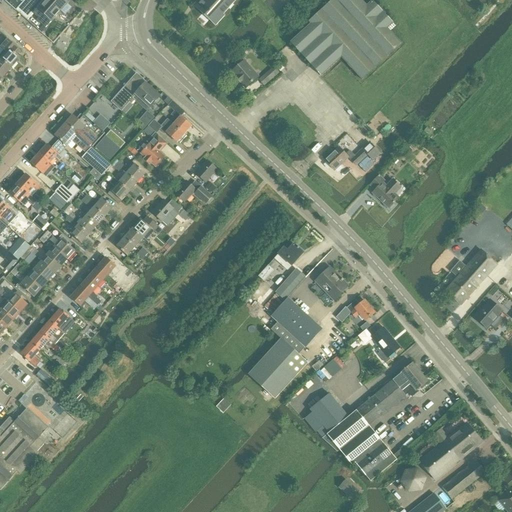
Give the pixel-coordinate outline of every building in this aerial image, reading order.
[(6,0),(8,1),(6,3),(16,11),(26,0),(6,0)] [(26,0),(16,11),(21,16),(22,16),(53,44),(60,37),(63,33),(66,30),(70,25),(77,18),(81,13),(82,11),(69,0),(26,0)] [(200,0),(195,7),(203,14),(204,13),(214,23),(234,0),(200,0)] [(373,1),(367,6),(361,0),(333,0),(309,22),(311,24),(291,43),(321,76),(342,58),(362,80),(402,44),(388,29),(393,24),(373,1)] [(0,55),(0,57),(12,68),(20,58),(16,55),(20,50),(6,38),(1,44),(3,45),(3,52),(0,55)] [(0,73),(4,77),(12,68),(0,57),(0,73)] [(247,89),(260,78),(245,61),(232,72),(238,78),(237,79),(240,84),(242,83),(247,89)] [(264,86),(279,73),(274,67),(259,80),(264,86)] [(113,101),(112,102),(112,103),(120,109),(126,115),(134,106),(132,105),(132,104),(135,101),(133,99),(146,84),(146,83),(136,74),(113,101)] [(135,101),(132,104),(132,105),(136,101),(136,102),(139,98),(150,108),(153,104),(160,97),(146,84),(133,99),(135,101)] [(167,119),(167,120),(184,135),(191,127),(181,117),(185,112),(172,101),(168,106),(174,112),(171,115),(174,118),(170,122),(167,119)] [(73,116),(67,123),(72,127),(80,134),(79,135),(93,148),(100,140),(105,134),(99,129),(95,125),(94,125),(94,126),(88,120),(81,114),(76,119),(73,116)] [(154,120),(149,125),(157,133),(160,130),(166,135),(166,134),(177,143),(184,135),(167,120),(163,124),(161,127),(154,120)] [(66,123),(55,136),(67,147),(73,141),(87,154),(82,159),(93,169),(90,174),(98,181),(112,166),(92,149),(93,148),(79,135),(80,134),(72,127),(67,123),(66,123)] [(150,146),(142,154),(146,158),(145,160),(150,165),(152,163),(156,167),(165,157),(160,153),(168,144),(165,141),(157,134),(157,133),(149,125),(148,126),(156,133),(152,138),(147,143),(150,146)] [(120,149),(105,136),(95,148),(110,161),(120,149)] [(340,148),(326,161),(335,171),(349,157),(352,160),(351,160),(357,166),(368,156),(373,161),(381,155),(370,143),(355,156),(350,151),(346,155),(340,148)] [(47,145),(39,154),(50,164),(55,158),(56,158),(59,161),(62,158),(51,149),(47,145)] [(39,154),(31,163),(35,167),(40,172),(46,177),(55,168),(50,164),(39,154)] [(206,183),(218,170),(208,161),(196,174),(206,183)] [(138,183),(146,174),(135,164),(127,173),(138,183)] [(130,193),(138,183),(127,173),(119,182),(130,193)] [(26,175),(17,184),(28,194),(34,188),(37,191),(40,188),(31,179),(26,175)] [(383,183),(385,181),(380,176),(371,186),(376,191),(373,194),(389,209),(399,198),(395,194),(401,188),(393,180),(387,187),(383,183)] [(130,193),(119,182),(115,179),(111,182),(116,186),(108,195),(113,199),(115,196),(122,202),(130,193)] [(186,181),(175,194),(185,203),(194,193),(206,204),(212,197),(201,188),(202,187),(195,182),(192,186),(186,181)] [(17,184),(9,193),(14,197),(20,203),(25,207),(29,203),(33,207),(37,202),(28,194),(17,184)] [(62,186),(55,193),(55,194),(67,204),(79,191),(74,186),(69,192),(62,186)] [(68,204),(67,204),(55,194),(49,200),(62,211),(68,205),(68,204)] [(106,217),(114,208),(103,198),(95,207),(106,217)] [(178,214),(178,213),(182,208),(173,200),(169,204),(164,200),(153,213),(168,227),(179,215),(178,214)] [(0,201),(0,218),(8,226),(17,216),(16,215),(8,208),(3,203),(0,201)] [(98,226),(106,217),(95,207),(86,216),(98,226)] [(42,230),(48,224),(39,216),(33,222),(42,230)] [(71,224),(74,221),(69,216),(66,219),(71,224)] [(90,235),(98,226),(86,216),(78,225),(90,235)] [(163,231),(158,226),(148,217),(144,222),(141,219),(133,229),(144,239),(146,240),(154,232),(159,236),(163,231)] [(82,244),(90,235),(78,225),(70,234),(82,244)] [(136,248),(144,239),(133,229),(125,238),(136,248)] [(48,239),(52,235),(48,231),(44,236),(48,239)] [(69,246),(71,244),(62,235),(58,240),(60,241),(56,246),(68,260),(75,251),(69,246)] [(44,244),(48,239),(44,236),(40,240),(44,244)] [(20,238),(8,252),(18,260),(30,246),(20,238)] [(125,238),(117,247),(128,257),(136,248),(125,238)] [(278,254),(274,259),(287,271),(292,266),(303,253),(294,245),(288,252),(284,248),(278,254)] [(18,261),(2,246),(0,248),(0,255),(7,262),(2,268),(8,272),(18,261)] [(37,250),(36,250),(32,246),(28,250),(32,254),(33,255),(37,250)] [(62,267),(68,260),(56,246),(48,255),(62,267)] [(25,262),(32,254),(28,250),(21,258),(25,262)] [(146,256),(140,251),(140,252),(137,254),(143,259),(145,257),(146,256)] [(462,306),(498,265),(482,251),(467,267),(461,262),(451,273),(458,278),(446,291),(462,306)] [(55,275),(62,267),(48,255),(41,263),(55,275)] [(106,258),(97,268),(107,277),(108,276),(116,267),(106,258)] [(48,282),(55,275),(41,263),(35,270),(48,282)] [(19,272),(23,268),(19,264),(15,269),(19,272)] [(97,268),(88,278),(98,287),(106,278),(107,277),(97,268)] [(334,301),(349,287),(330,268),(316,282),(334,301)] [(15,277),(19,272),(15,269),(11,273),(15,277)] [(42,289),(48,282),(35,270),(27,279),(42,289)] [(286,301),(306,278),(297,270),(277,293),(286,301)] [(88,278),(79,288),(89,297),(90,295),(98,287),(88,278)] [(34,298),(42,289),(27,279),(23,284),(21,282),(17,286),(26,295),(28,292),(34,298)] [(110,282),(109,284),(114,288),(117,284),(112,280),(111,281),(110,282)] [(79,288),(71,298),(80,307),(88,298),(89,297),(79,288)] [(21,313),(28,305),(16,294),(9,302),(21,313)] [(95,299),(93,302),(97,306),(101,302),(96,298),(95,299)] [(299,355),(322,329),(289,299),(272,317),(278,323),(271,330),(282,339),(249,375),(275,399),(308,363),(299,355)] [(355,319),(360,314),(366,321),(375,313),(365,301),(360,305),(356,301),(347,309),(351,314),(355,319)] [(488,328),(503,311),(491,301),(476,318),(488,328)] [(14,321),(21,313),(9,302),(2,310),(14,321)] [(351,314),(347,309),(346,308),(336,318),(342,323),(351,314)] [(0,321),(7,328),(14,321),(2,310),(0,312),(0,321)] [(51,321),(60,329),(65,323),(70,328),(75,323),(69,318),(70,318),(61,310),(51,321)] [(51,321),(41,332),(60,349),(63,352),(67,348),(59,341),(65,334),(60,329),(51,321)] [(389,358),(400,348),(384,328),(372,338),(380,347),(377,350),(380,353),(378,354),(386,363),(391,360),(389,358)] [(41,332),(31,344),(40,352),(45,346),(51,348),(56,353),(60,349),(41,332)] [(35,357),(40,352),(31,344),(21,355),(30,363),(31,362),(36,367),(41,362),(35,357)] [(416,391),(428,382),(413,364),(401,373),(402,374),(393,381),(406,396),(409,393),(411,395),(416,391)] [(41,370),(36,375),(44,382),(49,377),(41,370)] [(382,442),(369,426),(406,396),(393,381),(349,417),(323,439),(338,453),(340,451),(346,458),(353,466),(356,463),(382,442)] [(349,417),(330,394),(310,410),(312,413),(304,419),(316,434),(318,432),(323,439),(349,417)] [(0,488),(2,490),(14,477),(13,477),(17,472),(20,475),(40,453),(38,452),(44,445),(44,443),(39,439),(48,429),(27,409),(15,422),(10,418),(0,428),(0,488)] [(482,443),(480,440),(467,424),(449,438),(442,429),(434,435),(442,444),(420,461),(435,480),(482,443)] [(397,460),(394,456),(382,442),(356,463),(371,482),(397,460)] [(485,474),(476,462),(443,488),(452,500),(485,474)] [(425,479),(425,477),(425,474),(424,471),(423,469),(420,467),(418,466),(415,465),(412,465),(410,466),(407,468),(405,470),(404,472),(403,475),(403,478),(404,480),(405,483),(407,485),(409,486),(412,487),(415,487),(417,487),(420,486),(422,484),(424,482),(425,479)] [(511,511),(511,491),(500,501),(508,511),(511,511)] [(443,511),(446,510),(434,493),(410,511),(443,511)]
